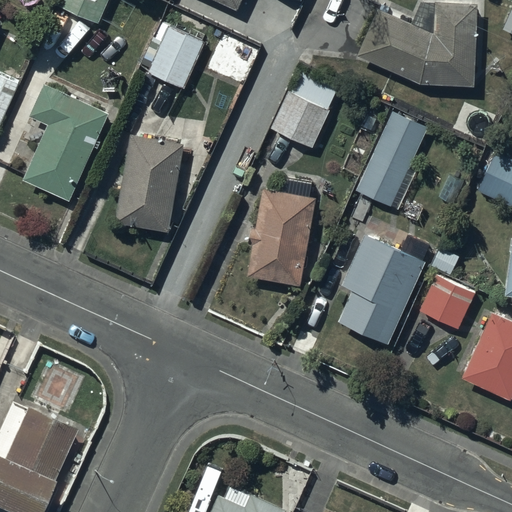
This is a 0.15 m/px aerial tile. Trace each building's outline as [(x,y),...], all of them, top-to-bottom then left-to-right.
[(61,0),(97,17),(105,0),(61,0)] [(438,0),(438,26),(379,0),(377,0),(356,48),(420,76),(475,77),(477,0),(438,0)] [(511,0),(502,22),(511,26),(511,0)] [(161,35),(148,67),(185,82),(205,34),(162,17),(156,33),(161,35)] [(290,85),(272,121),(313,140),(331,104),(328,102),(338,80),(303,63),(292,86),(290,85)] [(0,119),(20,75),(0,66),(0,119)] [(110,105),(46,76),(31,109),(50,117),(24,174),(69,194),(110,105)] [(418,133),(386,118),(354,184),(392,202),(411,163),(405,160),(418,133)] [(185,136),(132,128),(117,216),(170,225),(185,136)] [(511,151),(496,144),(478,185),(511,199),(511,151)] [(316,189),(263,181),(257,222),(252,221),(250,238),(253,238),(248,270),(304,278),(316,189)] [(426,253),(365,227),(344,277),(353,281),(339,314),(390,336),(426,253)] [(439,269),(422,304),(459,322),(476,286),(439,269)] [(511,312),(493,304),(461,370),(511,394),(511,393),(511,312)] [(86,372),(47,354),(29,392),(68,411),(86,372)] [(76,422),(26,400),(6,448),(0,445),(0,511),(35,511),(36,511),(33,509),(46,478),(51,480),(76,422)] [(247,501),(219,488),(208,511),(284,511),(289,502),(254,486),(247,501)]
